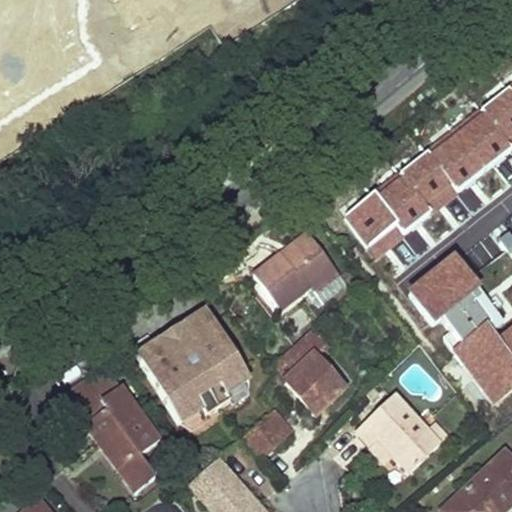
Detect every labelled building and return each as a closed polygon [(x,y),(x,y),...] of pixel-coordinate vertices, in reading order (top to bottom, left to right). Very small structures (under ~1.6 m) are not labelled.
[(492,160),(453,184),(464,202),(511,171),(511,157),(496,166),(492,160)] [(309,300),(315,310),(344,293),(312,238),(249,275),(275,319),(309,300)] [(330,350),(345,331),(332,321),(317,340),(330,350)] [(203,325),(193,323),(182,329),(191,345),(169,357),(160,343),(148,350),(146,362),(139,366),(178,427),(202,413),(207,419),(230,404),(227,398),(248,384),(210,322),(203,325)] [(182,329),(160,343),(169,357),(191,345),(182,329)] [(342,389),(312,358),(284,384),(313,416),(342,389)] [(123,387),(110,368),(60,396),(131,492),(152,478),(137,456),(157,441),(140,415),(138,417),(120,390),(123,387)] [(391,397),(354,433),(368,448),(375,442),(391,458),(407,475),(438,446),(391,397)] [(254,428),(240,441),(259,462),(292,435),(271,412),(269,415),(254,428)] [(375,442),(368,448),(384,465),(391,458),(375,442)] [(511,465),(503,455),(441,511),(503,511),(511,504),(511,465)] [(207,511),(258,511),(216,464),(187,489),(207,511)] [(47,511),(40,503),(27,511),(47,511)]
